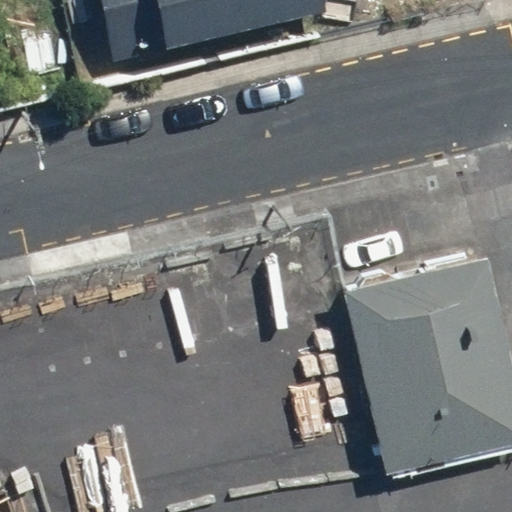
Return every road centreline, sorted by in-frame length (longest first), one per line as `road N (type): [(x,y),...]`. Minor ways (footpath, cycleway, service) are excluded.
road 1 (residential): [(0,198),(511,80)]
road 2 (unknown): [(473,89),(511,303)]
